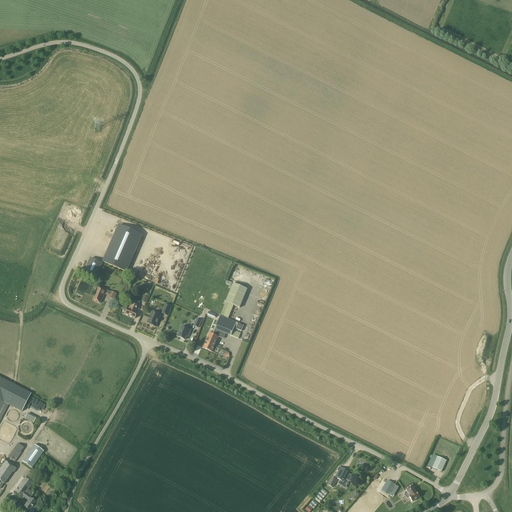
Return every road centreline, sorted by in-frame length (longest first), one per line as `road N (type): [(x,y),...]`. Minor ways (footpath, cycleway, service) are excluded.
road 1 (unclassified): [(150,342),(72,307),(63,295),(139,100),(135,75),(103,51),(72,43),(0,59)]
road 2 (unclassified): [(449,496),(150,342)]
road 3 (unclassified): [(449,496),(494,402),(511,314),(511,255)]
road 4 (unclassified): [(66,511),(150,342)]
